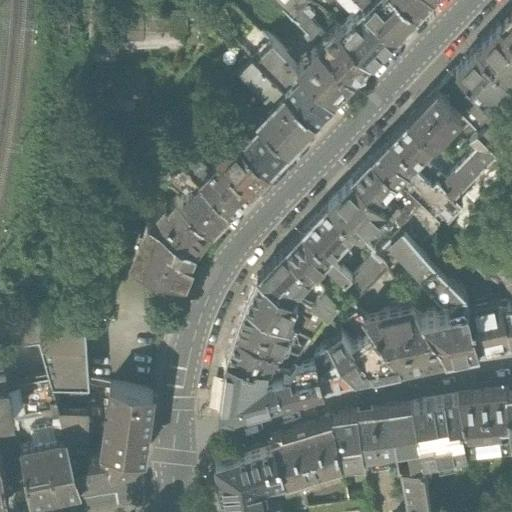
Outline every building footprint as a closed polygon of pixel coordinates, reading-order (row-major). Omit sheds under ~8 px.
[(298,10),(306,0),(273,0),(291,17),(298,10)] [(357,14),(340,32),(352,43),(355,46),(370,60),(383,47),(394,36),(378,21),(356,0),(338,0),(349,10),(352,10),(352,9),(357,14)] [(356,0),(378,21),(394,36),(403,26),(415,13),(402,0),(356,0)] [(402,0),(415,13),(424,4),(427,0),(402,0)] [(186,8),(89,9),(90,51),(115,49),(115,45),(182,43),(181,23),(186,22),(186,8)] [(306,34),(307,35),(334,60),(335,61),(353,78),(361,69),(370,60),(355,46),(352,43),(340,32),(330,42),(325,38),(326,35),(310,20),(314,15),(309,9),(298,10),(291,17),(307,33),(306,34)] [(511,9),(511,11),(498,24),(511,37),(511,9)] [(511,37),(498,24),(487,36),(476,46),(492,61),(511,80),(511,37)] [(307,35),(287,56),(313,81),(317,85),(332,100),(342,90),(353,78),(335,61),(334,60),(307,35)] [(270,40),(251,58),(298,104),(314,119),(322,110),(332,100),(317,85),(313,81),(287,56),(270,40)] [(511,80),(492,61),(476,46),(467,56),(455,69),(470,84),(479,92),(490,101),(492,112),(511,90),(511,80)] [(275,97),(256,117),(258,119),(272,132),(273,134),(287,147),(300,133),(314,119),(298,104),(251,58),(250,57),(237,70),(264,95),(266,95),(270,92),(275,97)] [(470,84),(455,69),(447,77),(437,87),(451,100),(463,111),(479,92),(470,84)] [(145,72),(118,73),(119,96),(142,95),(146,91),(145,72)] [(451,100),(437,87),(423,102),(408,119),(420,131),(433,143),(463,111),(451,100)] [(511,173),(511,90),(492,112),(510,129),(495,145),(455,187),(465,196),(449,213),(463,225),(511,173)] [(492,112),(477,126),(495,145),(510,129),(492,112)] [(240,127),(232,135),(252,154),(267,168),(277,158),(287,147),(273,134),(272,132),(258,119),(246,132),(240,127)] [(420,131),(408,119),(397,129),(389,137),(402,149),(414,159),(433,143),(420,131)] [(495,145),(477,126),(468,136),(475,143),(442,176),(455,187),(495,145)] [(234,173),(250,186),(258,178),(267,168),(252,154),(232,135),(224,143),(227,146),(217,155),(219,157),(234,173)] [(402,149),(389,137),(377,150),(370,157),(383,169),(396,180),(414,159),(402,149)] [(143,140),(127,141),(127,159),(143,158),(143,140)] [(215,194),(229,208),(238,198),(250,186),(234,173),(219,157),(207,170),(202,165),(204,163),(203,161),(192,150),(181,161),(215,194)] [(181,161),(172,153),(156,170),(165,178),(170,173),(181,161)] [(383,169),(370,157),(361,168),(353,176),(365,187),(378,199),(396,180),(383,169)] [(436,170),(432,175),(414,159),(396,180),(425,207),(433,199),(449,213),(465,196),(455,187),(442,176),(436,170)] [(191,187),(180,200),(192,211),(196,214),(210,228),(220,217),(229,208),(215,194),(181,161),(170,173),(184,187),(187,184),(191,187)] [(365,187),(353,176),(340,190),(327,205),(339,216),(354,230),(360,235),(367,228),(372,232),(391,211),(378,199),(365,187)] [(146,218),(149,221),(163,204),(149,192),(142,200),(134,211),(146,218)] [(167,207),(163,204),(149,221),(172,235),(194,249),(202,238),(210,228),(196,214),(192,211),(180,200),(175,197),(167,207)] [(339,216),(327,205),(316,216),(302,229),(316,241),(330,254),(354,230),(339,216)] [(146,218),(123,261),(157,272),(180,282),(187,266),(194,249),(172,235),(149,221),(146,218)] [(401,227),(389,240),(404,255),(442,294),(453,297),(454,300),(466,297),(465,294),(401,227)] [(316,241),(302,229),(292,240),(283,249),(297,262),(311,275),(330,254),(316,241)] [(360,235),(354,230),(330,254),(353,274),(376,255),(372,250),(374,246),(360,235)] [(404,255),(389,240),(376,255),(388,269),(404,255)] [(297,262),(283,249),(270,263),(256,277),(276,288),(292,295),(301,286),(311,275),(297,262)] [(113,257),(97,250),(87,284),(88,284),(87,288),(111,296),(123,261),(113,257)] [(376,255),(353,274),(341,287),(354,304),(389,270),(388,269),(376,255)] [(511,339),(511,271),(504,264),(498,270),(508,281),(511,297),(511,300),(500,304),(509,340),(511,339)] [(276,288),(256,277),(251,290),(244,304),(266,314),(285,322),(297,298),(292,295),(276,288)] [(467,306),(466,297),(454,300),(456,308),(449,310),(448,309),(436,313),(436,311),(420,316),(442,348),(444,355),(461,351),(478,347),(472,326),(467,306)] [(509,340),(500,304),(499,298),(467,306),(472,326),(478,347),(494,344),(509,340)] [(266,314),(244,304),(240,317),(234,332),(257,339),(299,352),(312,334),(285,322),(266,314)] [(87,381),(87,379),(82,305),(32,313),(39,338),(47,367),(52,384),(86,382),(87,381)] [(412,305),(365,317),(397,358),(399,362),(399,365),(420,361),(444,355),(442,348),(420,316),(412,305)] [(319,325),(327,338),(353,376),(363,374),(372,372),(353,343),(330,311),(319,325)] [(365,333),(353,343),(372,372),(388,368),(399,365),(399,362),(397,358),(365,317),(360,312),(353,321),(361,330),(365,333)] [(39,338),(32,313),(15,315),(22,341),(39,338)] [(257,339),(234,332),(231,341),(225,357),(249,360),(290,364),(299,352),(257,339)] [(231,412),(231,410),(297,391),(323,383),(320,370),(315,347),(312,334),(299,352),(290,364),(249,360),(225,357),(222,380),(218,410),(231,412)] [(327,338),(315,347),(320,370),(323,383),(323,384),(337,380),(353,376),(327,338)] [(0,413),(13,411),(6,379),(3,363),(0,363),(0,413)] [(47,367),(6,379),(13,411),(14,416),(58,405),(52,384),(47,367)] [(59,409),(86,408),(87,390),(86,390),(86,382),(52,384),(58,405),(59,409)] [(109,382),(99,447),(122,450),(144,450),(147,423),(152,389),(133,386),(109,382)] [(482,393),(457,395),(466,446),(511,441),(506,390),(482,393)] [(434,400),(409,404),(420,459),(436,456),(434,449),(450,445),(451,452),(467,449),(466,446),(457,395),(434,400)] [(409,404),(387,407),(365,409),(355,411),(361,453),(370,451),(408,444),(409,448),(407,449),(410,467),(421,465),(420,459),(409,404)] [(58,405),(14,416),(19,445),(66,433),(59,409),(58,405)] [(86,450),(86,408),(59,409),(66,433),(72,453),(86,450)] [(331,414),(332,421),(340,459),(340,461),(362,458),(361,453),(355,411),(346,413),(331,414)] [(296,433),(272,440),(284,477),(340,459),(332,421),(296,433)] [(67,487),(80,483),(77,473),(75,463),(73,458),(72,453),(66,433),(19,445),(24,471),(29,497),(67,487)] [(255,446),(214,459),(219,484),(222,502),(277,492),(287,489),(284,477),(272,440),(255,446)] [(142,453),(144,450),(122,450),(99,447),(86,450),(72,453),(73,458),(75,463),(77,473),(80,483),(94,477),(110,470),(111,470),(139,456),(142,453)] [(421,511),(429,511),(421,465),(410,467),(400,468),(407,511),(421,511)] [(223,511),(280,511),(277,492),(222,502),(223,511)]
